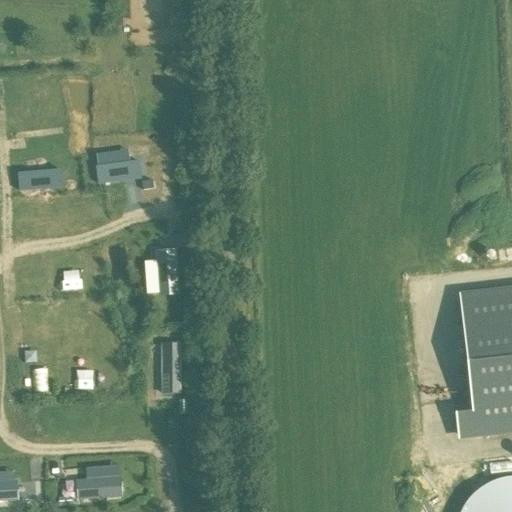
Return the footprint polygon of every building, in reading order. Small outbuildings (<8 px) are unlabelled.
[(67,76),(48,77),(49,109),(69,108),(67,76)] [(15,108),(34,107),(32,77),(12,78),(15,108)] [(95,164),(98,184),(143,177),(140,157),(95,164)] [(66,188),(83,188),(84,159),(66,158),(66,188)] [(176,246),(158,249),(163,293),(182,291),(176,246)] [(89,270),(66,271),(68,295),(91,294),(89,270)] [(28,279),(28,298),(48,298),(48,279),(28,279)] [(511,285),(460,292),(472,406),(455,408),(458,437),(511,431),(511,285)] [(181,346),(162,346),(162,401),(182,401),(181,346)] [(24,399),(45,399),(44,366),(24,366),(24,399)] [(77,477),(78,495),(125,493),(124,475),(77,477)] [(0,479),(0,498),(20,497),(19,479),(0,479)] [(55,508),(79,503),(74,480),(51,485),(55,508)]
